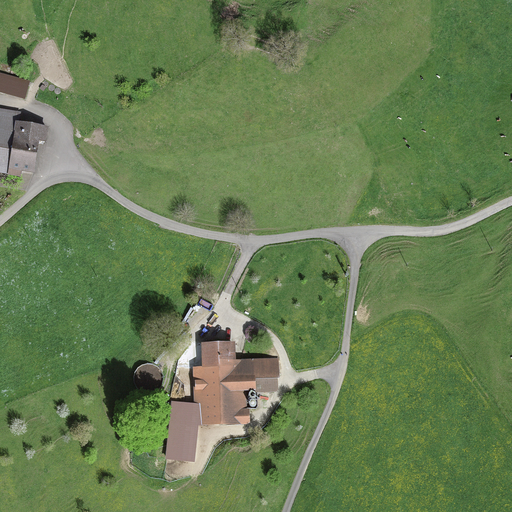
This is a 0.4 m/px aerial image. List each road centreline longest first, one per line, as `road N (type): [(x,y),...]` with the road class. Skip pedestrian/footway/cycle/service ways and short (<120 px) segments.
road 1 (unclassified): [(358,231),(220,236),(145,212),(77,176),(45,183),(0,220)]
road 2 (unclassified): [(286,511),(335,387),(358,231)]
road 3 (unclassified): [(511,201),(446,228),(358,231)]
